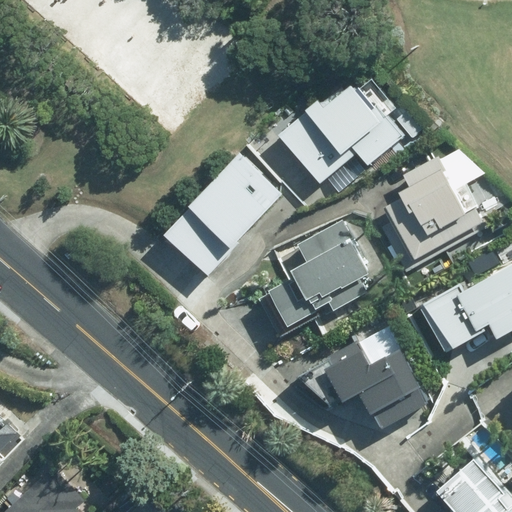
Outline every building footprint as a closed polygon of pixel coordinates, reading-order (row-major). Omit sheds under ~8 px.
[(335,91),(292,128),(333,175),(365,147),(376,159),(409,131),(365,79),(342,99),(335,91)] [(399,201),(428,252),(493,216),(473,180),(467,183),(449,151),(417,169),(423,180),(418,183),(421,189),(399,201)] [(286,284),(304,317),(341,297),(345,303),(389,279),(355,216),(310,239),(319,256),(310,261),(314,268),(286,284)] [(511,322),(511,257),(470,280),(467,275),(427,297),(452,342),(499,317),(505,326),(511,322)] [(440,390),(411,341),(388,355),(379,339),(371,344),(367,336),(339,353),(362,392),(372,386),(391,419),(440,390)] [(0,453),(24,429),(0,406),(0,453)] [(511,511),(511,479),(488,452),(454,481),(480,509),(488,502),(496,511),(511,511)] [(105,511),(107,511),(58,461),(5,511),(105,511)]
